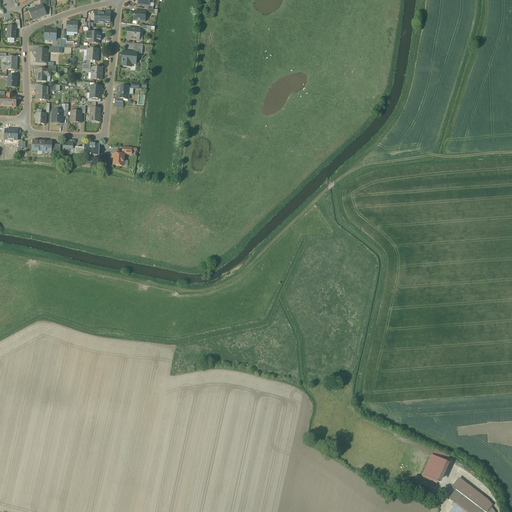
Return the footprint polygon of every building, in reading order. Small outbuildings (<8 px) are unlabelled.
[(37,8),(36,9),(35,6),(29,9),(30,11),(29,11),(33,20),(46,15),(43,7),(42,6),(41,6),(37,8)] [(105,14),(95,13),(94,24),(105,24),(105,23),(110,23),(110,12),(105,12),(105,14)] [(146,13),(134,12),(133,21),(145,22),(144,22),(145,18),(146,13)] [(78,23),(67,22),(67,32),(77,33),(78,23)] [(16,27),(8,27),(7,39),(15,40),(16,29),(16,27)] [(140,30),(128,29),(127,40),(139,41),(140,30)] [(56,31),(50,31),(50,30),(45,30),(44,40),(56,41),(57,31),(56,31)] [(99,33),(86,33),(86,40),(89,40),(89,44),(99,44),(99,41),(101,41),(101,37),(99,37),(99,34),(99,33)] [(66,43),(66,40),(61,40),(61,48),(71,48),(75,48),(73,43),(66,43)] [(143,45),(135,44),(134,53),(137,54),(142,55),(143,45)] [(48,51),(37,50),(36,63),(47,63),(48,51)] [(98,50),(89,50),(89,57),(87,57),(87,62),(98,62),(98,57),(98,51),(98,50)] [(17,58),(7,58),(7,65),(3,64),(2,70),(6,70),(16,71),(16,70),(16,67),(16,66),(16,63),(17,58)] [(122,64),(122,67),(127,67),(128,64),(136,65),(136,60),(122,58),(122,64)] [(47,70),(37,70),(37,75),(37,81),(37,82),(46,82),(47,76),(50,76),(50,77),(51,72),(56,73),(56,67),(48,66),(48,71),(47,71),(47,70)] [(102,69),(92,68),(91,80),(102,81),(102,69)] [(17,78),(8,77),(7,88),(17,88),(17,78)] [(102,87),(91,87),(90,95),(91,95),(91,99),(90,99),(101,100),(100,100),(101,92),(102,87)] [(131,89),(119,87),(118,99),(123,100),(123,98),(129,99),(130,93),(129,93),(129,89),(131,89)] [(46,88),(37,88),(36,101),(48,101),(48,96),(46,96),(46,88)] [(16,98),(4,97),(4,107),(16,107),(16,98)] [(96,109),(91,109),(90,123),(99,123),(100,109),(96,109)] [(63,112),(52,111),(52,124),(62,125),(63,117),(63,112)] [(80,112),(71,112),(70,123),(81,124),(82,114),(82,112),(80,112)] [(46,115),(36,114),(36,119),(37,119),(37,125),(45,125),(46,115)] [(17,131),(10,131),(10,130),(5,130),(4,140),(17,141),(18,131),(17,131)] [(43,142),(33,141),(33,151),(47,152),(47,151),(51,151),(52,145),(52,142),(51,142),(51,143),(43,143),(43,142)] [(95,145),(90,144),(90,145),(84,145),(84,149),(84,154),(84,155),(84,154),(90,155),(90,156),(91,156),(94,156),(94,159),(99,159),(100,145),(95,145)] [(61,146),(52,145),(51,151),(54,152),(54,154),(60,153),(61,146)] [(124,155),(114,154),(113,166),(119,166),(119,167),(121,167),(122,167),(123,167),(124,155)] [(449,464),(431,456),(423,475),(441,483),(449,464)] [(453,487),(463,495),(485,511),(486,511),(491,507),(492,506),(488,501),(459,479),(453,487)] [(485,511),(463,495),(459,501),(458,501),(450,511),(485,511)]
